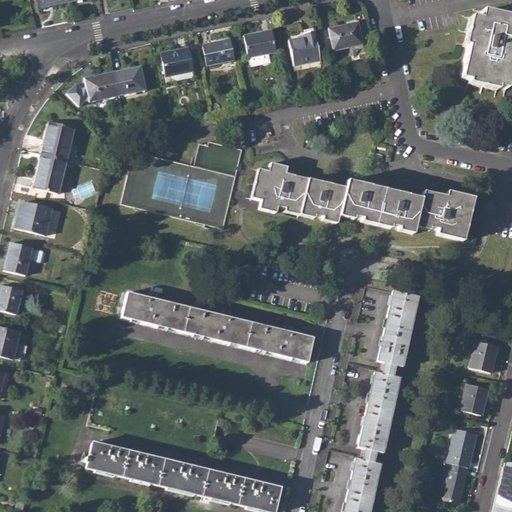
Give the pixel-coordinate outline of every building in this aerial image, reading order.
[(466,85),(495,91),(496,88),(504,90),(511,57),(511,18),(481,11),(479,20),(470,17),(466,32),(470,33),(459,79),(467,81),(466,85)] [(326,30),(331,51),(360,45),(356,23),(326,30)] [(242,37),(247,59),(250,58),(272,53),(274,53),(269,31),(242,37)] [(286,40),(292,66),(318,61),(312,32),(300,34),(300,37),(286,40)] [(201,46),(206,66),(232,61),(227,38),(215,40),(215,43),(201,46)] [(159,55),(165,84),(192,78),(186,49),(159,55)] [(272,53),(250,58),(251,65),(273,61),(272,53)] [(111,73),(116,96),(143,90),(138,67),(111,73)] [(82,79),(87,103),(116,96),(111,73),(82,79)] [(41,156),(65,162),(73,130),(48,124),(41,156)] [(502,136),(511,137),(511,125),(504,124),(502,136)] [(119,207),(222,231),(241,152),(208,144),(207,148),(198,146),(193,169),(145,157),(142,170),(129,167),(119,207)] [(33,189),(57,195),(65,162),(41,156),(33,189)] [(436,242),(462,248),(472,204),(446,198),(445,203),(423,198),(421,206),(345,187),(343,195),(284,181),(285,175),(268,170),(266,179),(257,177),(250,206),(259,209),(256,218),(273,222),(275,216),(334,230),(336,222),(413,241),(415,233),(437,238),(436,242)] [(13,230),(44,237),(50,210),(22,204),(18,217),(16,217),(13,230)] [(2,272),(25,278),(31,249),(11,244),(8,258),(6,258),(2,272)] [(0,312),(16,316),(21,293),(0,287),(0,312)] [(369,511),(381,461),(374,460),(376,449),(383,450),(399,376),(392,374),(395,363),(402,364),(417,294),(392,289),(377,359),(383,361),(381,371),(375,370),(358,445),(365,446),(362,457),(356,456),(343,511),(369,511)] [(119,319),(307,364),(313,338),(292,332),(293,327),(284,325),(283,325),(282,330),(230,317),(231,312),(223,310),(221,311),(220,315),(156,300),(158,294),(150,292),(148,293),(147,298),(126,292),(119,319)] [(0,329),(0,357),(12,360),(15,347),(25,350),(28,336),(0,329)] [(469,366),(490,372),(496,346),(475,340),(469,366)] [(20,361),(22,353),(24,353),(25,350),(15,347),(12,360),(20,361)] [(459,407),(480,413),(486,387),(465,382),(459,407)] [(86,426),(209,456),(219,415),(96,385),(86,426)] [(449,462),(468,467),(476,433),(455,428),(447,462),(449,462)] [(85,468),(264,511),(272,511),(278,489),(260,485),(261,482),(252,480),(252,483),(231,478),(232,475),(225,473),(224,476),(188,467),(189,464),(181,463),(181,465),(144,456),(145,453),(139,452),(138,455),(118,450),(119,447),(112,445),(111,448),(91,443),(85,468)] [(440,499),(459,503),(468,467),(449,462),(440,499)] [(511,469),(502,467),(493,506),(511,510),(511,509),(511,469)]
